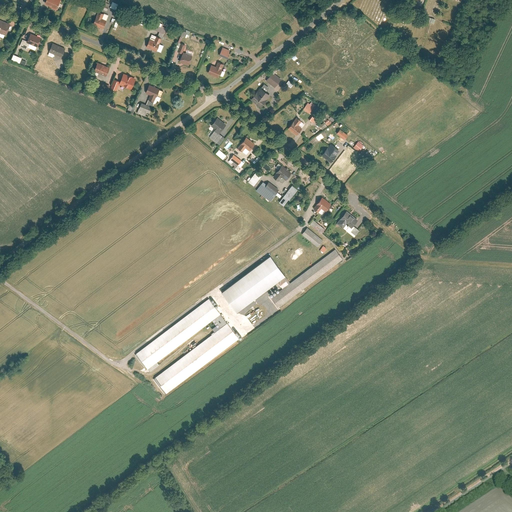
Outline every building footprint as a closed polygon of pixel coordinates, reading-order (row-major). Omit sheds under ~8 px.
[(44,0),(43,4),(55,9),(59,0),(44,0)] [(102,2),(99,8),(106,12),(109,5),(102,2)] [(109,8),(116,10),(118,5),(111,2),(109,8)] [(103,15),(98,12),(93,24),(102,29),(105,22),(101,20),(103,15)] [(0,37),(2,39),(3,35),(5,36),(9,27),(0,22),(0,37)] [(154,22),(151,30),(163,35),(166,27),(154,22)] [(22,39),(19,46),(26,49),(27,48),(34,50),(35,47),(36,47),(39,39),(28,35),(26,41),(22,39)] [(160,44),(158,43),(160,38),(155,36),(153,42),(149,40),(146,47),(156,52),(160,44)] [(51,44),(48,53),(60,58),(64,49),(51,44)] [(180,44),(177,52),(181,54),(185,46),(180,44)] [(222,48),(218,56),(227,60),(230,52),(222,48)] [(191,59),(189,58),(192,54),(186,51),(184,56),(182,55),(178,62),(187,67),(191,59)] [(22,59),(13,55),(11,60),(19,64),(22,59)] [(46,62),(43,68),(55,74),(58,67),(46,62)] [(97,63),(94,71),(106,77),(109,69),(97,63)] [(210,65),(207,73),(218,78),(221,70),(220,69),(222,65),(217,63),(215,67),(210,65)] [(123,75),(120,83),(131,87),(134,79),(123,75)] [(271,76),(266,81),(274,88),(279,82),(271,76)] [(97,80),(93,87),(107,94),(110,86),(97,80)] [(152,102),(153,100),(158,102),(160,98),(156,97),(159,89),(148,85),(145,94),(149,96),(147,100),(152,102)] [(260,88),(249,100),(260,108),(270,96),(260,88)] [(140,103),(137,109),(147,114),(150,107),(140,103)] [(308,103),(303,110),(308,114),(313,107),(308,103)] [(314,123),(318,116),(312,113),(308,119),(314,123)] [(292,122),(286,129),(296,136),(301,129),(297,126),(300,121),(296,118),(293,122),(292,122)] [(208,128),(216,134),(210,141),(217,146),(224,138),(218,133),(224,126),(215,119),(208,128)] [(340,128),(335,134),(344,141),(348,134),(340,128)] [(219,148),(221,150),(229,140),(227,138),(219,148)] [(239,144),(240,145),(237,149),(244,154),(247,151),(248,152),(254,146),(244,138),(239,144)] [(357,142),(352,148),(358,152),(363,146),(357,142)] [(330,146),(327,150),(326,150),(321,157),(330,164),(335,157),(330,153),(334,148),(330,146)] [(219,150),(215,154),(222,160),(225,156),(219,150)] [(234,155),(229,161),(239,168),(244,163),(234,155)] [(277,182),(280,178),(284,181),(290,173),(281,166),(272,178),(277,182)] [(258,170),(252,178),(246,174),(242,179),(248,183),(249,183),(252,186),(262,174),(258,170)] [(262,182),(255,190),(268,201),(275,193),(262,182)] [(283,197),(289,202),(297,191),(291,186),(283,197)] [(321,215),(324,212),(325,213),(331,205),(320,197),(315,205),(316,206),(313,209),(321,215)] [(345,212),(336,224),(342,229),(345,225),(350,229),(356,221),(345,212)] [(314,217),(308,225),(321,234),(327,226),(314,217)] [(347,228),(345,231),(353,238),(359,231),(353,227),(351,230),(347,228)] [(306,228),(300,235),(317,248),(323,241),(306,228)] [(334,250),(271,298),(278,308),(342,261),(334,250)] [(268,257),(220,293),(235,312),(283,277),(268,257)] [(164,394),(237,339),(207,299),(134,354),(146,370),(212,321),(218,330),(152,379),(164,394)]
